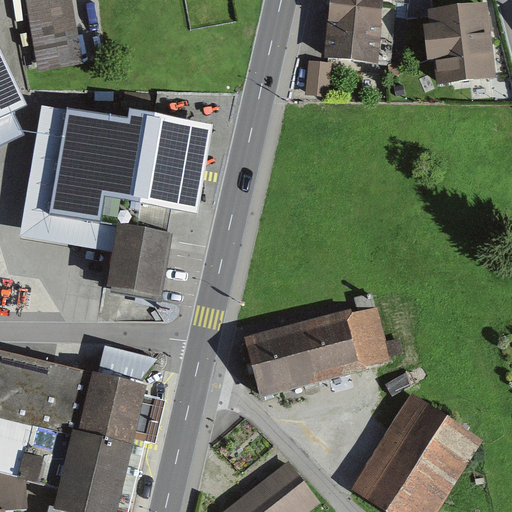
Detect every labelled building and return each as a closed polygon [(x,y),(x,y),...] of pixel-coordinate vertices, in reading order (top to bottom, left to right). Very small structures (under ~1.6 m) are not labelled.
[(66,0),(28,0),(39,73),(76,67),(66,0)] [(327,0),(322,63),(380,68),(386,0),(327,0)] [(484,9),(433,15),(435,31),(428,32),(431,58),(439,57),(442,83),(492,78),(484,9)] [(0,51),(0,138),(20,129),(7,102),(20,95),(0,51)] [(101,293),(161,302),(173,218),(192,221),(206,125),(117,112),(115,126),(55,117),(39,226),(110,237),(101,293)] [(377,309),(241,343),(254,398),(391,365),(377,309)] [(0,480),(52,494),(47,511),(128,511),(145,448),(152,450),(163,406),(139,400),(141,392),(0,356),(0,480)] [(411,402),(351,491),(382,511),(436,511),(480,448),(411,402)] [(316,511),(322,508),(290,467),(233,511),(316,511)]
